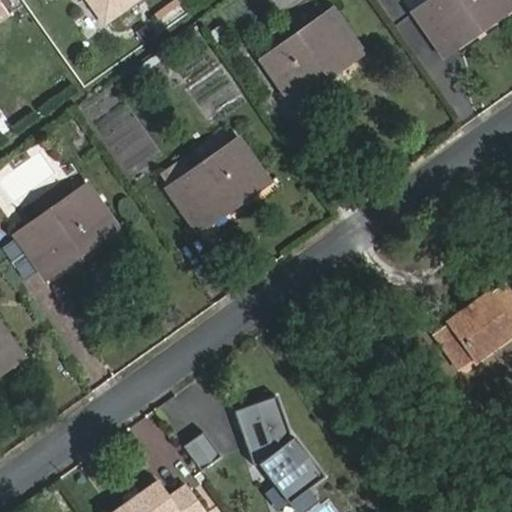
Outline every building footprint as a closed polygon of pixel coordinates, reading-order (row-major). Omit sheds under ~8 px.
[(90,0),(104,20),(132,0),(90,0)] [(489,12),(494,19),(511,5),(511,3),(509,0),(431,0),(413,13),(439,48),(489,12)] [(338,59),(343,65),(362,52),(333,12),(263,61),(287,95),(338,59)] [(443,54),(494,19),(489,12),(439,48),(443,54)] [(142,26),(125,37),(132,48),(149,37),(142,26)] [(150,84),(170,71),(158,54),(138,67),(150,84)] [(291,101),(343,65),(338,59),(287,95),(291,101)] [(242,187),(248,195),(267,181),(238,140),(169,189),(192,223),(242,187)] [(90,232),(95,240),(113,227),(83,186),(18,234),(41,267),(90,232)] [(197,230),(248,195),(242,187),(192,223),(197,230)] [(46,275),(95,240),(90,232),(41,267),(46,275)] [(511,295),(504,283),(488,295),(486,292),(446,320),(448,323),(433,334),(458,368),(473,357),(474,359),(511,332),(511,295)] [(0,370),(15,360),(0,338),(0,370)] [(278,397),(236,411),(255,466),(259,465),(289,505),(325,477),(294,438),(293,439),(278,397)] [(206,431),(186,446),(203,470),(223,456),(206,431)] [(158,480),(113,511),(206,511),(187,485),(169,497),(158,480)]
